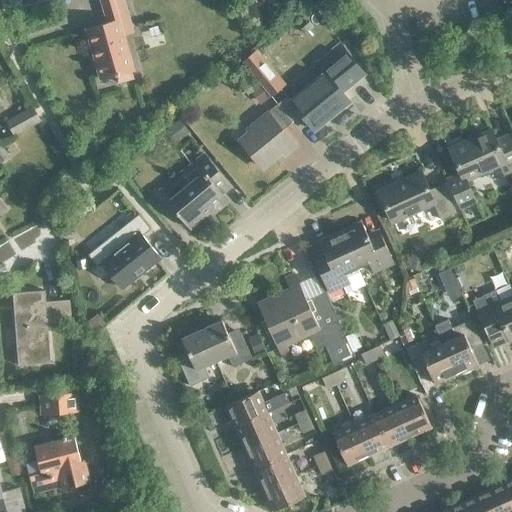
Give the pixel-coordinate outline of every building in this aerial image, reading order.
[(0,0),(0,13),(22,5),(40,0),(0,0)] [(85,29),(100,79),(115,75),(117,83),(133,78),(130,70),(134,69),(124,34),(133,32),(124,0),(100,0),(107,23),(85,29)] [(316,62),(324,72),(291,99),(315,129),(349,100),(342,91),(355,80),(365,72),(340,42),(330,50),(316,62)] [(242,61),(272,96),(286,84),(257,49),(242,61)] [(14,135),(40,121),(32,106),(6,121),(14,135)] [(285,155),(296,145),(269,112),(248,129),(253,135),(242,143),(260,165),(280,149),(285,155)] [(460,172),(446,178),(459,208),(474,201),(465,179),(500,163),(504,171),(511,167),(511,148),(506,136),(496,140),(492,131),(468,142),(467,140),(449,147),(460,172)] [(0,143),(0,162),(10,156),(1,143),(0,143)] [(221,194),(231,186),(205,153),(183,172),(192,183),(170,201),(191,226),(212,208),(215,211),(227,201),(221,194)] [(440,219),(455,212),(442,182),(428,189),(419,171),(404,178),(405,180),(379,192),(392,221),(433,202),(440,219)] [(77,236),(96,220),(88,210),(68,226),(77,236)] [(340,229),(357,267),(368,261),(373,271),(393,262),(381,235),(370,240),(360,220),(340,229)] [(122,286),(159,257),(135,226),(123,236),(127,241),(102,261),(110,271),(102,278),(113,292),(122,285),(122,286)] [(347,278),(359,272),(357,267),(340,229),(319,239),(328,259),(316,264),(329,291),(342,285),(349,282),(347,278)] [(334,365),(354,356),(328,297),(309,306),(294,274),(286,277),(291,288),(259,302),(279,347),(318,329),(325,344),(327,343),(330,351),(328,352),(334,365)] [(418,287),(414,278),(405,281),(405,298),(410,296),(408,291),(418,287)] [(494,290),(472,300),(484,326),(498,320),(508,342),(511,339),(511,291),(508,283),(494,290)] [(41,352),(49,352),(45,291),(18,293),(19,310),(14,311),(18,365),(41,363),(41,352)] [(221,319),(201,328),(215,360),(227,355),(232,366),(252,358),(240,332),(229,337),(221,319)] [(434,325),(443,343),(457,374),(477,365),(469,348),(481,343),(470,319),(452,328),(448,319),(434,325)] [(383,324),(390,340),(399,336),(392,320),(383,324)] [(399,331),(404,343),(413,340),(408,327),(399,331)] [(204,365),(215,360),(201,328),(181,337),(189,355),(179,359),(190,385),(210,376),(204,365)] [(434,384),(457,374),(443,343),(421,353),(417,343),(405,349),(416,372),(427,368),(434,384)] [(379,345),(369,349),(374,360),(383,355),(379,345)] [(374,360),(369,349),(360,353),(365,364),(374,360)] [(339,369),(330,373),(336,384),(345,380),(339,369)] [(336,384),(330,373),(321,377),(326,388),(336,384)] [(287,397),(298,393),(294,383),(283,388),(287,397)] [(226,405),(235,426),(267,412),(257,390),(226,405)] [(41,413),(77,410),(76,393),(40,395),(41,413)] [(416,395),(395,404),(410,436),(430,427),(416,395)] [(410,436),(395,404),(374,414),(389,445),(410,436)] [(294,413),(298,423),(309,418),(305,408),(294,413)] [(277,433),(267,412),(235,426),(245,448),(277,433)] [(374,414),(353,423),(367,455),(389,445),(374,414)] [(303,433),(314,428),(309,418),(298,423),(303,433)] [(367,455),(353,423),(332,432),(346,464),(367,455)] [(245,448),(254,469),(286,454),(277,433),(245,448)] [(62,490),(91,482),(85,462),(81,463),(74,436),(34,446),(41,473),(30,476),(34,494),(61,487),(62,490)] [(313,456),(317,465),(328,460),(324,451),(313,456)] [(254,469),(264,489),(295,475),(286,454),(254,469)] [(321,474),(332,469),(328,460),(317,465),(321,474)] [(304,496),(295,475),(264,489),(273,510),(304,496)] [(511,478),(502,483),(511,503),(511,478)] [(511,511),(511,503),(502,483),(482,492),(491,511),(511,511)] [(0,509),(3,509),(4,511),(25,511),(19,488),(0,493),(0,509)] [(491,511),(482,492),(462,501),(466,511),(491,511)] [(466,511),(462,501),(441,511),(466,511)]
